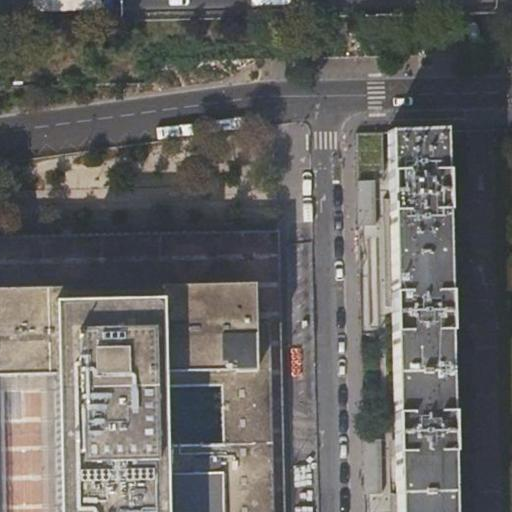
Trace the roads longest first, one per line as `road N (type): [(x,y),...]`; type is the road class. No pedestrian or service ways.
road 1 (residential): [(330,511),(319,95)]
road 2 (residential): [(0,134),(319,95)]
road 3 (residential): [(319,95),(511,93)]
